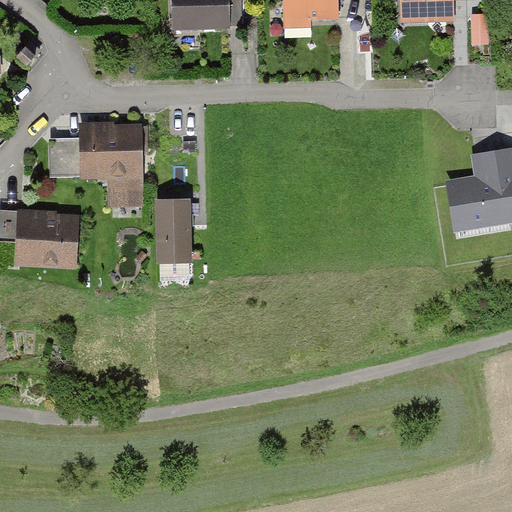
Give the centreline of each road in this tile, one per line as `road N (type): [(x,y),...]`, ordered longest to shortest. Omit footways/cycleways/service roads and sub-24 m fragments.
road 1 (track): [(511,337),(276,397),(126,418),(0,408)]
road 2 (residential): [(58,95),(511,96)]
road 3 (residential): [(6,0),(47,27),(66,62),(58,95)]
